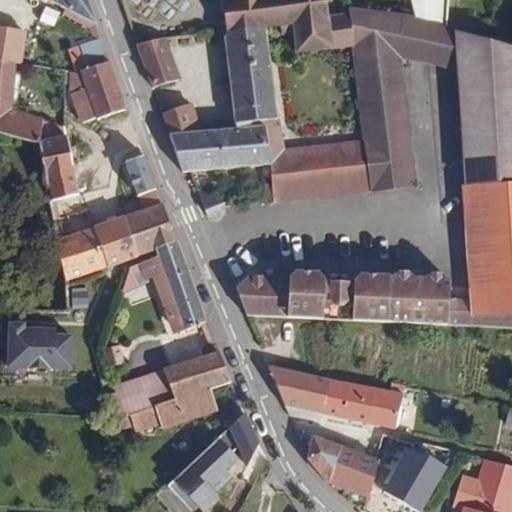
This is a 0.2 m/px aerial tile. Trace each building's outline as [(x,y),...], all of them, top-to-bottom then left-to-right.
[(86,0),(44,0),(64,10),(63,14),(69,17),(71,13),(95,25),(86,0)] [(296,53),(354,48),(348,15),(326,18),(324,0),(220,0),(222,6),(217,7),(217,10),(222,10),(224,22),(219,23),(219,27),(224,26),(224,31),(264,26),(279,24),(281,34),(294,33),(296,53)] [(409,0),(415,18),(446,27),(447,0),(409,0)] [(448,27),(446,27),(415,18),(347,10),(348,15),(354,48),(360,95),(366,143),(368,164),(286,174),(283,152),(278,122),(272,82),(264,26),(224,31),(238,129),(201,133),(191,105),(163,115),(183,174),(191,173),(220,170),(271,166),(274,201),(320,197),(415,186),(405,110),(398,58),(458,69),(465,185),(511,181),(511,49),(454,35),(454,29),(448,27)] [(490,28),(449,17),(448,27),(454,29),(484,37),(488,38),(490,28)] [(20,48),(21,29),(0,28),(0,32),(7,33),(7,47),(20,48)] [(0,57),(15,59),(22,60),(22,48),(20,48),(7,47),(7,33),(0,32),(0,57)] [(68,51),(76,74),(109,63),(100,40),(68,51)] [(179,81),(165,40),(137,46),(153,88),(179,81)] [(12,111),(15,59),(0,57),(0,135),(34,147),(43,121),(12,111)] [(109,63),(76,74),(71,73),(76,94),(73,95),(84,124),(127,110),(120,94),(114,78),(109,63)] [(43,121),(34,147),(42,177),(47,202),(66,198),(61,174),(73,171),(64,128),(43,121)] [(283,152),(286,174),(368,164),(366,143),(283,152)] [(138,196),(155,190),(144,157),(127,164),(138,196)] [(78,195),(75,178),(73,171),(61,174),(66,198),(78,195)] [(511,329),(511,185),(464,189),(472,300),(448,299),(449,281),(361,277),(350,284),(324,283),(317,275),(295,274),(289,279),(249,277),(236,288),(248,316),(511,329)] [(162,204),(155,190),(138,196),(143,211),(125,217),(138,256),(154,250),(176,242),(165,212),(162,204)] [(225,192),(201,192),(202,215),(225,214),(225,192)] [(94,228),(106,267),(123,261),(138,256),(125,217),(94,228)] [(68,281),(106,267),(94,228),(88,230),(56,239),(59,253),(61,258),(68,281)] [(176,242),(154,250),(157,258),(141,263),(146,278),(151,276),(156,291),(159,290),(170,321),(173,319),(177,333),(206,322),(176,242)] [(89,306),(89,286),(68,286),(68,312),(74,312),(74,307),(89,306)] [(23,313),(3,312),(1,346),(8,347),(7,367),(69,370),(71,338),(54,337),(54,332),(22,330),(23,313)] [(122,363),(117,346),(106,350),(112,366),(122,363)] [(159,407),(210,390),(231,383),(218,352),(163,370),(114,387),(124,419),(130,417),(159,407)] [(402,399),(403,395),(390,392),(306,376),(269,368),(290,417),(321,423),(323,415),(396,429),(400,407),(402,399)] [(390,392),(403,395),(404,389),(391,385),(390,392)] [(217,411),(210,390),(159,407),(130,417),(136,432),(160,424),(162,428),(217,411)] [(406,408),(408,400),(402,399),(400,407),(406,408)] [(253,433),(244,413),(164,484),(188,511),(203,511),(218,499),(213,493),(232,475),(226,469),(237,460),(231,453),(253,433)] [(381,461),(376,475),(395,482),(408,444),(381,435),(375,459),(381,461)] [(306,459),(326,483),(340,447),(312,437),(311,437),(308,453),(306,459)] [(456,452),(434,446),(430,460),(449,464),(456,452)] [(368,498),(376,475),(381,461),(375,459),(340,447),(326,483),(349,491),(368,498)] [(478,483),(491,487),(484,509),(471,505),(469,511),(465,510),(464,511),(511,511),(511,466),(486,460),(478,483)] [(491,487),(478,483),(471,505),(484,509),(491,487)]
